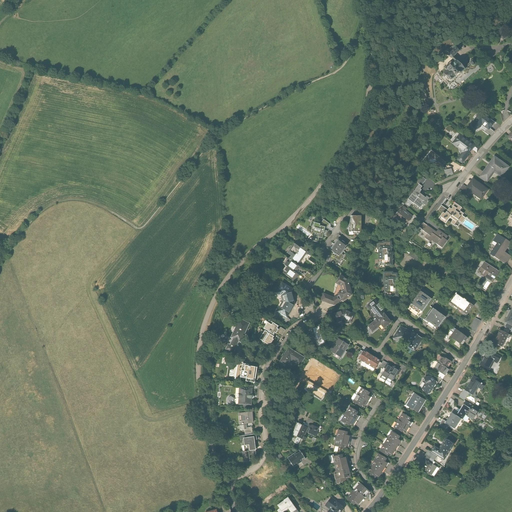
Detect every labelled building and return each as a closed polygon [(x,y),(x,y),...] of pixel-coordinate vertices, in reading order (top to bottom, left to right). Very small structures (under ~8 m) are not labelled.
[(461,50),(458,46),(451,52),(455,56),(461,50)] [(458,74),(459,75),(467,68),(459,60),(455,63),(453,61),(447,66),(449,69),(446,71),(452,78),(453,78),(458,74)] [(491,129),(497,121),(483,111),(476,120),(474,123),(476,127),(480,128),(483,126),(485,123),(491,129)] [(478,144),(462,132),(454,142),(465,150),(460,158),(465,161),(475,148),(478,144)] [(479,142),(478,144),(475,148),(479,151),(483,146),(479,142)] [(433,149),(422,163),(425,165),(428,162),(441,161),(445,164),(448,161),(433,149)] [(511,165),(497,155),(482,176),(489,181),(497,171),(504,176),(511,165)] [(475,177),(469,185),(465,191),(471,196),(475,191),(484,198),(491,189),(475,177)] [(413,195),(418,199),(413,204),(419,209),(426,201),(425,200),(428,197),(424,194),(425,193),(419,187),(413,195)] [(465,207),(457,202),(453,208),(452,207),(447,213),(445,211),(441,217),(448,222),(453,216),(456,219),(453,222),(456,224),(460,219),(465,222),(468,217),(465,215),(466,213),(463,210),(465,207)] [(407,226),(414,215),(403,207),(395,217),(407,226)] [(364,215),(354,215),(353,222),(352,226),(352,231),(364,231),(364,215)] [(375,215),(372,220),(377,224),(380,218),(375,215)] [(327,218),(323,223),(323,225),(328,226),(330,226),(332,223),(327,218)] [(439,231),(425,221),(421,227),(430,233),(427,237),(433,241),(435,240),(444,247),(449,240),(447,239),(450,235),(441,228),(439,231)] [(318,222),(317,226),(314,240),(315,240),(316,239),(321,240),(322,236),(325,237),(326,234),(329,234),(330,230),(328,229),(328,226),(323,225),(323,223),(318,222)] [(364,235),(364,231),(352,231),(352,226),(353,222),(351,223),(349,232),(350,234),(352,235),(364,235)] [(332,247),(334,249),(338,243),(341,238),(345,240),(347,237),(342,233),(332,247)] [(493,253),(508,263),(511,257),(511,255),(506,251),(511,242),(511,241),(500,234),(495,240),(499,243),(493,253)] [(341,238),(338,243),(346,249),(350,243),(345,240),(341,238)] [(393,241),(385,241),(385,242),(379,242),(379,249),(380,249),(380,262),(381,261),(381,266),(387,266),(387,265),(394,265),(394,254),(395,254),(395,252),(393,252),(393,247),(394,247),(394,245),(393,245),(393,241)] [(293,258),(301,264),(301,265),(311,251),(305,246),(305,247),(299,243),(297,246),(303,250),(299,254),(294,250),(292,253),(295,255),(293,258)] [(346,249),(338,243),(334,249),(342,254),(346,249)] [(303,275),(301,273),(305,267),(301,265),(301,264),(300,265),(294,261),(293,262),(290,261),(288,264),(291,266),(286,272),(299,281),(303,275)] [(501,271),(487,262),(480,272),(494,281),(501,271)] [(308,275),(300,286),(305,290),(313,278),(312,278),(315,274),(311,270),(307,275),(308,275)] [(395,271),(385,271),(385,280),(387,280),(387,296),(400,296),(400,282),(399,282),(399,280),(400,280),(400,277),(399,277),(399,272),(395,272),(395,271)] [(340,282),(345,285),(345,290),(341,293),(342,293),(337,297),(327,293),(324,299),(337,304),(346,298),(347,300),(355,294),(352,279),(345,275),(340,282)] [(283,297),(284,302),(283,304),(282,304),(281,305),(280,305),(278,310),(277,312),(281,314),(278,319),(281,321),(281,319),(283,320),(286,318),(295,303),(291,293),(292,289),(282,283),(276,293),(283,297)] [(434,298),(423,290),(410,307),(422,315),(434,298)] [(473,306),(456,293),(449,303),(453,306),(453,305),(463,313),(463,314),(466,316),(473,306)] [(371,306),(380,317),(381,318),(388,313),(389,312),(379,300),(371,306)] [(448,316),(435,306),(426,318),(440,328),(448,316)] [(339,312),(341,321),(348,318),(354,321),(358,314),(349,309),(339,312)] [(395,322),(388,313),(381,318),(380,317),(378,319),(378,321),(372,326),(376,331),(385,324),(388,327),(395,322)] [(252,322),(242,317),(233,337),(235,337),(232,343),(231,343),(228,348),(236,352),(241,340),(244,341),(252,322)] [(476,317),(472,326),(478,329),(482,320),(476,317)] [(272,319),(267,327),(276,333),(277,331),(279,332),(282,328),(280,327),(282,325),(272,319)] [(314,326),(321,345),(331,341),(323,322),(314,326)] [(406,343),(407,344),(415,331),(413,331),(409,328),(407,328),(403,325),(395,337),(402,342),(404,339),(407,341),(406,343)] [(471,337),(456,326),(454,329),(457,331),(453,336),(465,344),(471,337)] [(268,329),(262,337),(271,343),(272,341),(274,341),(276,338),(275,337),(276,335),(268,329)] [(503,331),(499,330),(495,338),(494,338),(492,342),(493,343),(498,346),(498,345),(501,347),(508,334),(503,331)] [(420,334),(415,331),(407,344),(417,350),(425,338),(420,335),(420,334)] [(341,337),(333,349),(344,357),(352,345),(341,337)] [(273,341),(269,346),(275,350),(278,345),(273,341)] [(498,351),(501,347),(498,345),(498,346),(493,343),(491,347),(498,351)] [(292,347),(283,361),(291,366),(295,359),(303,365),(308,357),(292,347)] [(490,349),(482,364),(492,369),(496,361),(500,362),(503,356),(490,349)] [(361,357),(370,363),(375,354),(369,351),(368,352),(366,350),(361,357)] [(448,352),(446,356),(454,361),(456,358),(448,352)] [(383,359),(375,354),(370,363),(377,367),(382,360),(383,359)] [(439,360),(442,362),(450,367),(454,361),(446,356),(443,354),(439,360)] [(386,359),(385,362),(383,365),(388,368),(391,362),(386,359)] [(238,379),(243,380),(244,377),(249,378),(249,381),(256,382),(259,362),(252,361),(252,364),(246,363),(246,362),(241,361),(238,379)] [(389,379),(397,366),(391,362),(388,368),(383,375),(389,379)] [(451,368),(450,367),(442,362),(438,368),(447,374),(451,368)] [(404,370),(397,366),(389,379),(394,382),(396,380),(397,381),(404,370)] [(340,380),(331,371),(327,370),(312,369),(311,379),(326,379),(333,386),(340,380)] [(481,378),(476,375),(467,389),(472,392),(475,394),(480,386),(484,389),(486,386),(478,381),(481,378)] [(428,383),(425,388),(427,393),(429,394),(431,393),(432,393),(438,384),(438,382),(438,381),(437,379),(436,378),(435,377),(432,376),(427,377),(428,383)] [(236,405),(237,404),(246,405),(254,405),(255,388),(250,388),(242,387),(242,397),(237,397),(237,396),(235,396),(234,396),(233,396),(232,396),(231,397),(231,398),(230,403),(231,404),(232,405),(233,405),(235,405),(236,405)] [(365,387),(360,394),(372,401),(374,397),(372,395),(373,392),(365,387)] [(469,397),(472,392),(467,389),(466,389),(462,396),(467,399),(469,397)] [(417,392),(408,405),(420,412),(428,400),(417,392)] [(475,394),(472,392),(469,397),(478,402),(479,400),(478,399),(480,397),(475,394)] [(372,401),(360,394),(356,401),(365,407),(366,405),(368,406),(372,401)] [(466,403),(459,414),(465,418),(468,413),(473,416),(477,410),(466,403)] [(349,413),(360,420),(363,416),(360,414),(362,411),(353,406),(349,413)] [(255,411),(242,412),(243,428),(247,428),(248,432),(256,432),(256,426),(250,426),(250,422),(256,422),(255,411)] [(458,428),(465,418),(459,414),(454,411),(448,420),(447,421),(451,423),(458,428)] [(357,425),(360,420),(349,413),(344,420),(353,426),(355,424),(357,425)] [(406,413),(401,419),(413,426),(416,422),(413,421),(415,418),(406,413)] [(411,431),(413,426),(401,419),(397,426),(406,432),(408,429),(411,431)] [(442,424),(448,428),(451,423),(447,421),(448,420),(445,419),(442,424)] [(311,426),(300,422),(296,433),(306,437),(309,430),(311,426)] [(312,423),(311,426),(309,430),(313,431),(312,432),(320,435),(322,431),(320,430),(322,426),(316,423),(315,424),(312,423)] [(340,437),(353,440),(354,435),(351,435),(351,431),(342,429),(340,437)] [(395,431),(391,438),(402,445),(405,441),(402,440),(404,437),(395,431)] [(247,445),(247,450),(252,449),(253,449),(253,450),(259,449),(258,438),(260,438),(259,432),(243,434),(244,445),(247,445)] [(352,446),(353,440),(340,437),(338,445),(349,448),(349,445),(352,446)] [(391,438),(387,443),(399,450),(402,445),(391,438)] [(437,445),(433,451),(439,455),(446,459),(456,444),(448,439),(442,448),(437,445)] [(399,450),(387,443),(383,450),(392,456),(393,454),(395,455),(399,450)] [(247,450),(245,450),(246,461),(253,460),(252,449),(247,450)] [(439,455),(433,451),(431,449),(425,459),(427,460),(428,459),(433,463),(439,455)] [(291,458),(297,467),(305,462),(304,461),(308,458),(302,450),(291,458)] [(283,452),(278,456),(282,461),(287,457),(283,452)] [(336,457),(338,464),(351,461),(350,457),(347,457),(346,454),(336,457)] [(382,454),(378,460),(389,467),(391,464),(389,462),(391,459),(382,454)] [(439,466),(433,463),(428,459),(427,460),(422,468),(428,472),(429,471),(434,474),(439,466)] [(378,460),(374,465),(385,473),(389,467),(378,460)] [(338,464),(340,471),(353,468),(351,461),(338,464)] [(385,473),(374,465),(369,472),(378,478),(380,475),(383,477),(385,473)] [(354,472),(353,468),(340,471),(342,478),(352,476),(351,472),(354,472)] [(267,471),(251,480),(258,492),(267,487),(264,482),(271,478),(267,471)] [(364,483),(356,490),(366,500),(373,492),(364,483)] [(361,505),(366,500),(356,490),(349,497),(357,505),(359,503),(361,505)] [(287,499),(276,506),(280,511),(286,508),(288,511),(293,511),(295,511),(287,499)] [(341,511),(344,509),(331,499),(325,506),(330,510),(328,511),(341,511)]
